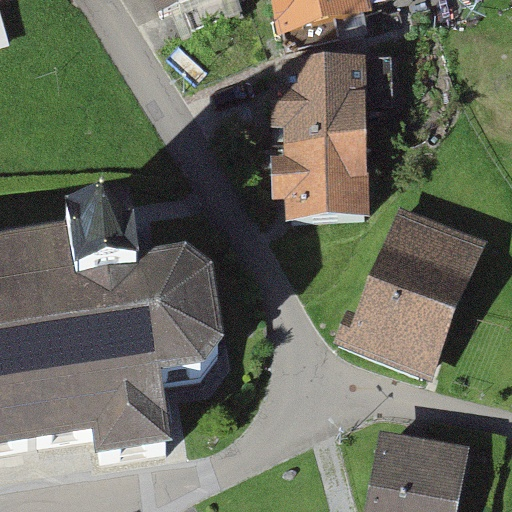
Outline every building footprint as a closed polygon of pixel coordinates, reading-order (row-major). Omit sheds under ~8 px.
[(162,0),(170,27),(231,10),(227,0),(162,0)] [(384,26),(377,0),(287,0),(302,59),(346,47),(343,36),(384,26)] [(304,140),(304,158),(389,154),(386,77),(306,81),(307,107),(290,108),(292,140),(304,140)] [(389,154),(304,158),(305,175),(295,175),(297,216),(306,215),(306,237),(393,234),(389,154)] [(356,326),(345,358),(450,397),(501,259),(408,225),(369,331),(356,326)] [(0,273),(0,462),(107,445),(108,467),(166,458),(160,403),(197,396),(216,367),(208,296),(184,275),(138,284),(130,232),(69,249),(71,265),(0,273)] [(470,511),(477,474),(391,459),(379,511),(470,511)]
